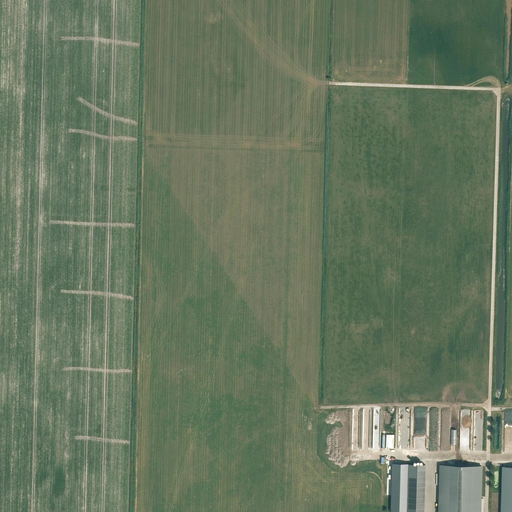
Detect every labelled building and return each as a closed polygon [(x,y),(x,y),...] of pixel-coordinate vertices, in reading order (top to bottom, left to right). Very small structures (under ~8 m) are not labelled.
[(450,450),(450,409),(441,409),(441,450),(450,450)] [(461,415),(461,437),(469,437),(469,424),(470,424),(470,409),(465,409),(465,415),(461,415)] [(385,448),(395,448),(395,434),(386,434),(385,448)] [(392,463),(390,511),(423,511),(425,464),(407,464),(392,463)] [(479,511),(481,466),(440,465),(438,511),(479,511)] [(511,511),(511,466),(503,466),(501,511),(511,511)]
